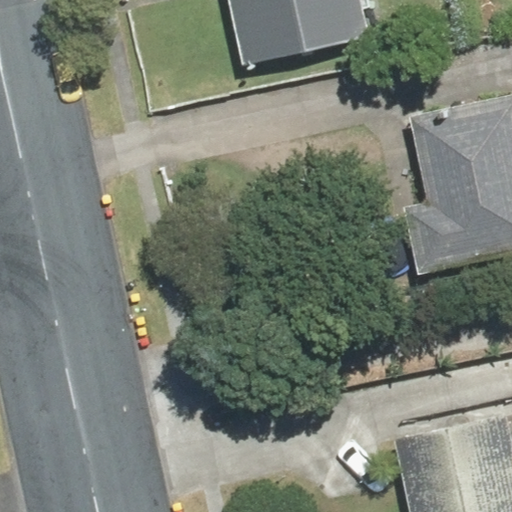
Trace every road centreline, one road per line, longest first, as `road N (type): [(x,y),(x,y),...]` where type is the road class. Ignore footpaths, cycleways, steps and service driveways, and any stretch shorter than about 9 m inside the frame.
road 1 (tertiary): [(105,511),(0,44)]
road 2 (unknown): [(89,437),(511,349)]
